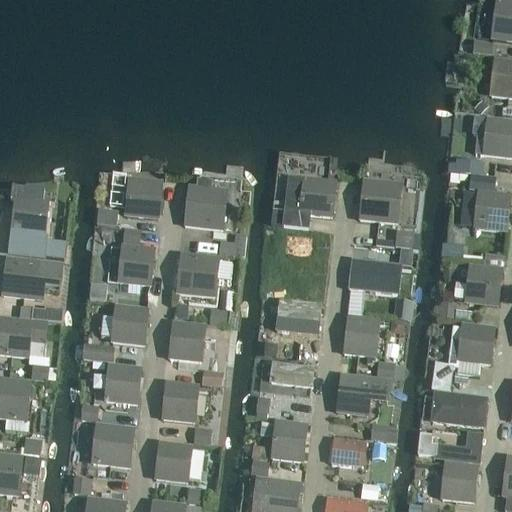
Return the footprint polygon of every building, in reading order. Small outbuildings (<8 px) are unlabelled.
[(484,0),(483,9),(496,11),(492,42),(511,45),(511,6),(497,4),(497,0),(484,0)] [(475,45),(473,57),(492,59),(493,47),(475,45)] [(511,66),(495,64),(491,99),(511,101),(511,66)] [(482,103),(474,111),(480,117),(488,109),(482,103)] [(476,121),(474,139),(478,140),(475,157),(483,158),(511,161),(511,125),(488,123),(476,121)] [(456,162),(455,176),(471,178),(483,179),(484,166),(456,162)] [(471,178),(469,191),(495,194),(497,181),(483,179),(471,178)] [(189,191),(185,229),(221,233),(225,195),(212,194),(213,184),(211,184),(209,181),(202,181),(199,182),(197,182),(196,192),(189,191)] [(305,182),(301,217),(308,218),(331,220),(335,186),(312,183),(305,182)] [(130,183),(126,219),(157,222),(161,186),(130,183)] [(363,186),(359,224),(396,227),(400,189),(363,186)] [(16,200),(12,236),(43,239),(48,204),(43,203),(44,193),(42,191),(27,189),(24,191),(23,201),(16,200)] [(466,196),(462,229),(474,231),(506,235),(510,200),(478,196),(478,197),(466,196)] [(98,212),(96,228),(116,230),(118,214),(98,212)] [(124,234),(123,247),(139,248),(141,235),(124,234)] [(397,237),(395,253),(397,253),(400,253),(412,254),(413,240),(413,239),(397,237)] [(220,245),(219,259),(235,261),(235,260),(243,261),(246,239),(236,238),(235,247),(220,245)] [(377,243),(376,249),(394,251),(395,245),(377,243)] [(54,246),(52,262),(64,264),(66,248),(54,246)] [(443,247),(442,261),(464,263),(465,250),(449,248),(443,247)] [(122,251),(119,286),(150,289),(154,254),(122,251)] [(400,253),(399,269),(410,270),(412,254),(400,253)] [(486,257),(484,266),(504,268),(505,260),(486,257)] [(181,259),(177,297),(214,301),(218,263),(181,259)] [(8,264),(4,298),(34,302),(39,268),(8,264)] [(354,264),(350,294),(370,296),(395,299),(399,269),(374,266),(354,264)] [(457,287),(455,302),(466,303),(466,306),(497,310),(501,274),(470,271),(468,288),(457,287)] [(414,322),(416,304),(401,302),(399,320),(414,322)] [(278,322),(277,332),(293,334),(294,324),(319,327),(320,310),(280,305),(278,322)] [(442,308),(440,322),(453,323),(467,325),(468,315),(454,313),(455,309),(442,308)] [(116,311),(112,346),(143,350),(147,314),(116,311)] [(32,313),(31,323),(43,325),(44,314),(32,313)] [(212,314),(211,327),(225,328),(226,315),(212,314)] [(348,321),(343,357),(375,361),(379,325),(348,321)] [(0,323),(0,324),(0,358),(28,361),(44,363),(45,349),(44,349),(46,328),(32,326),(0,323)] [(392,325),(391,337),(403,338),(404,326),(392,325)] [(173,327),(169,362),(201,366),(205,331),(173,327)] [(463,329),(458,364),(490,368),(494,333),(463,329)] [(458,370),(462,332),(453,331),(448,369),(458,370)] [(264,350),(263,359),(276,360),(277,352),(264,350)] [(99,352),(98,366),(113,367),(114,353),(99,352)] [(380,367),(378,380),(392,382),(394,369),(380,367)] [(273,368),(271,385),(311,390),(313,373),(273,368)] [(35,369),(33,381),(47,383),(48,371),(35,369)] [(109,370),(105,405),(137,409),(140,373),(109,370)] [(434,374),(432,394),(450,397),(453,377),(434,374)] [(205,375),(203,388),(217,389),(219,376),(205,375)] [(455,375),(454,385),(467,387),(468,377),(455,375)] [(341,380),(336,416),(368,420),(370,408),(387,410),(390,386),(372,384),(341,380)] [(0,383),(0,422),(4,423),(3,433),(27,435),(28,426),(26,425),(30,387),(0,383)] [(167,387),(163,423),(194,426),(198,391),(167,387)] [(435,397),(432,424),(483,430),(486,403),(435,397)] [(258,400),(256,420),(266,421),(268,402),(258,400)] [(83,410),(82,423),(96,424),(97,412),(83,410)] [(275,426),(271,462),(303,466),(307,430),(275,426)] [(97,429),(93,468),(130,472),(134,434),(97,429)] [(373,429),(372,442),(386,444),(388,431),(373,429)] [(197,433),(195,446),(209,448),(211,435),(197,433)] [(420,437),(418,459),(437,461),(438,448),(431,447),(432,438),(420,437)] [(27,443),(25,456),(39,457),(41,445),(27,443)] [(334,443),(331,467),(362,471),(365,447),(334,443)] [(160,448),(156,483),(187,487),(188,483),(199,484),(203,457),(191,455),(191,451),(160,448)] [(438,448),(437,461),(464,464),(465,451),(438,448)] [(0,459),(0,497),(17,500),(21,462),(0,459)] [(25,460),(23,476),(39,478),(41,462),(25,460)] [(511,511),(511,462),(507,462),(502,500),(506,500),(504,511),(511,511)] [(254,466),(252,478),(266,480),(268,467),(254,466)] [(445,468),(442,503),(473,506),(477,471),(445,468)] [(75,483),(74,497),(87,498),(88,484),(75,483)] [(268,485),(265,511),(297,511),(300,489),(268,485)] [(365,490),(364,502),(378,504),(379,491),(365,490)] [(190,493),(188,506),(203,508),(204,495),(190,493)] [(89,503),(87,511),(125,511),(126,507),(89,503)] [(327,503),(325,511),(365,511),(366,507),(327,503)]
